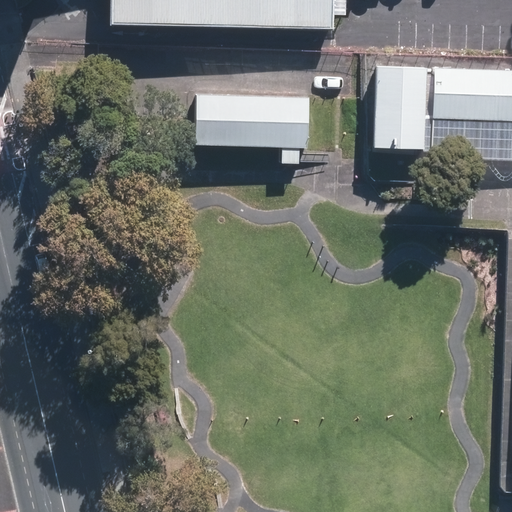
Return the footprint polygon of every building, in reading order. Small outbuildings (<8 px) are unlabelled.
[(107,0),(107,24),(331,29),(331,0),(107,0)] [(444,2),(396,0),(363,0),(363,16),(443,18),(444,2)] [(511,118),(511,67),(432,65),(430,116),(430,132),(446,132),(446,116),(494,118),(493,134),(510,134),(510,118),(511,118)] [(422,152),(426,70),(374,68),(371,150),(422,152)] [(312,144),(313,95),(201,91),(199,141),(286,144),(286,160),(304,161),(304,144),(312,144)]
